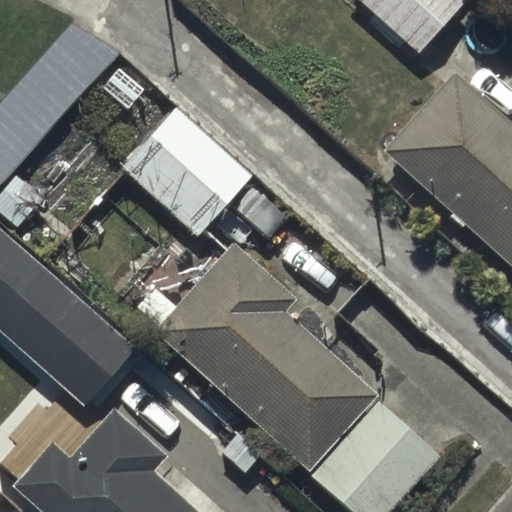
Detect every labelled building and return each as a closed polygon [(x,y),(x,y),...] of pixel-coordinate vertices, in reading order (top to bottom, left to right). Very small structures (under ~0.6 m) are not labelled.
[(347,0),(344,3),(414,67),(464,14),(448,0),(347,0)] [(511,140),(453,86),(381,166),(511,286),(511,140)] [(173,117),(120,178),(199,246),(252,186),(173,117)] [(132,360),(0,244),(0,347),(80,418),(85,412),(121,372),(132,360)] [(230,260),(161,336),(305,466),(367,398),(283,322),(290,314),(230,260)] [(309,476),(349,511),(387,511),(437,457),(376,402),(309,476)] [(52,454),(9,503),(19,511),(180,511),(152,487),(166,471),(113,424),(71,471),(52,454)]
